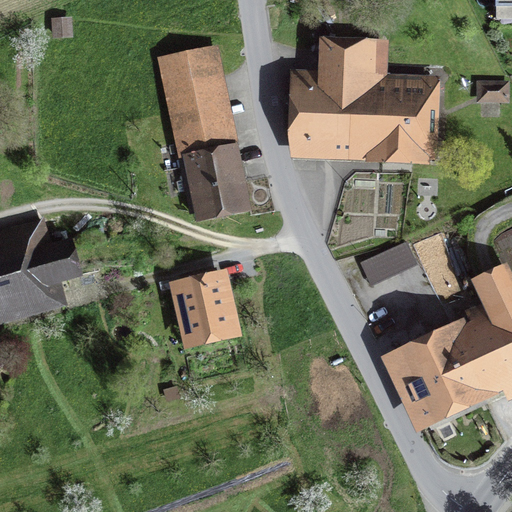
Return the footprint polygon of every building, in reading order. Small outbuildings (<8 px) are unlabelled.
[(511,0),(487,0),(488,17),(511,17),(511,0)] [(319,79),(295,78),(292,143),(439,150),(442,81),(392,78),(393,43),(321,39),(319,79)] [(155,55),(190,216),(248,204),(213,43),(155,55)] [(510,76),(479,76),(479,97),(510,98),(510,76)] [(66,220),(0,238),(0,328),(90,303),(66,220)] [(405,242),(361,263),(371,286),(416,266),(405,242)] [(223,260),(166,276),(184,341),(241,325),(223,260)] [(456,334),(482,390),(511,376),(511,271),(486,284),(500,315),(456,334)] [(482,390),(456,334),(400,360),(425,416),(482,390)]
